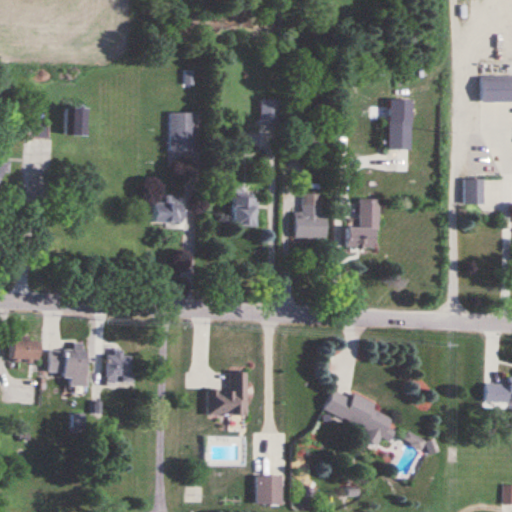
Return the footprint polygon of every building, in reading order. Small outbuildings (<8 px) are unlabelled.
[(511,99),(473,99),(474,75),(511,75),(511,99)] [(258,99),(272,100),(271,120),(257,120),(258,99)] [(60,134),(61,108),(83,109),(82,134),(60,134)] [(168,113),(189,114),(188,147),(167,147),(168,113)] [(389,120),(409,121),(408,149),(388,148),(389,120)] [(24,136),(25,122),(47,122),(46,137),(24,136)] [(305,128),(325,129),(324,146),(305,145),(305,128)] [(243,130),(242,143),(225,142),(225,130),(243,130)] [(481,180),(481,202),(463,202),(464,180),(481,180)] [(294,236),(294,212),(300,212),(301,193),(321,193),(320,214),(326,214),(325,237),(294,236)] [(255,197),(254,225),(229,224),(230,196),(255,197)] [(151,203),(162,203),(162,198),(178,198),(178,225),(151,224),(151,203)] [(359,199),(378,199),(376,248),(349,248),(349,228),(358,228),(359,199)] [(35,341),(8,341),(8,359),(35,359),(35,341)] [(46,350),(71,350),(72,343),(88,343),(87,388),(68,387),(68,379),(60,378),(60,374),(45,373),(46,350)] [(104,349),(104,386),(133,386),(133,373),(130,373),(130,349),(104,349)] [(245,373),(244,416),(206,415),(207,391),(228,392),(228,372),(245,373)] [(506,384),(483,383),(482,402),(507,403),(507,398),(511,398),(511,376),(506,376),(506,384)] [(371,410),(389,419),(386,426),(393,430),(387,442),(379,438),(376,445),(361,437),(364,431),(323,409),(333,390),(348,398),(351,393),(374,405),(371,410)] [(17,433),(29,434),(29,441),(16,441),(17,433)] [(255,477),(280,477),(280,504),(254,504),(255,477)] [(500,504),(511,504),(511,486),(501,486),(500,504)]
